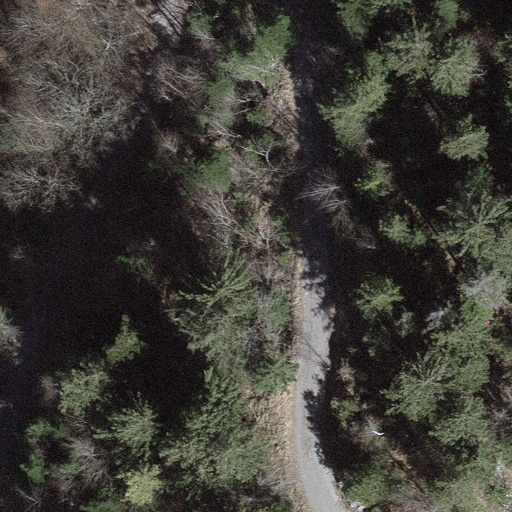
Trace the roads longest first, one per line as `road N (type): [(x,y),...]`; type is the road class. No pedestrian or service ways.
road 1 (track): [(294,0),(310,196),(305,435),(327,511)]
road 2 (track): [(0,439),(42,309),(136,114),(159,0)]
